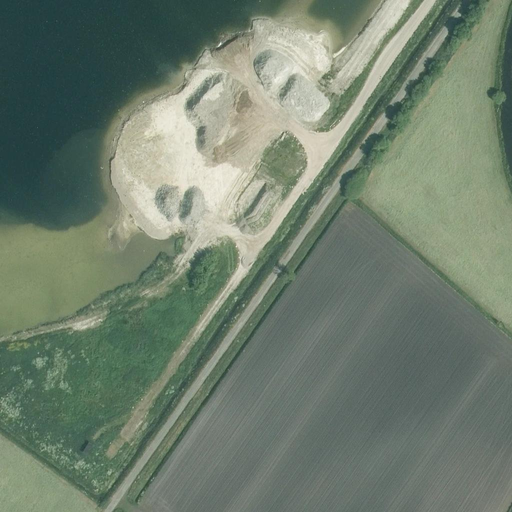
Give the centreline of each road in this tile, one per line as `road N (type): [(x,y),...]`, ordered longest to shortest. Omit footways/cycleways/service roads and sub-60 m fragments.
road 1 (unclassified): [(466,0),(106,511)]
road 2 (track): [(429,0),(159,380)]
